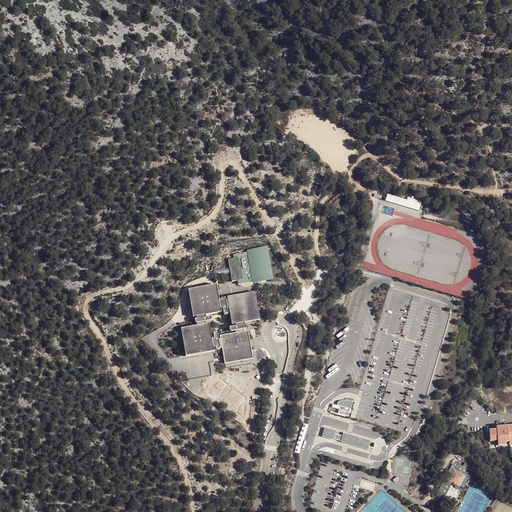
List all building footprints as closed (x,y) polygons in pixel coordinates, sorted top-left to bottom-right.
[(406,200),(387,194),(385,202),(415,210),(417,200),(408,197),(406,200)] [(238,286),(270,280),(264,249),(233,254),(234,259),(228,259),(229,267),(231,267),(232,274),(230,275),(231,283),(237,282),(238,286)] [(230,274),(230,275),(232,274),(231,267),(229,267),(229,268),(213,271),(214,277),(230,274)] [(216,284),(188,289),(193,317),(196,316),(197,319),(194,319),(195,323),(198,325),(180,328),(185,355),(213,350),(213,347),(216,347),(216,349),(219,348),(219,347),(221,347),(220,338),(218,339),(217,333),(213,333),(214,338),(211,339),(208,323),(206,323),(206,321),(210,320),(210,316),(205,317),(205,315),(220,312),(220,309),(219,300),(216,284)] [(221,300),(219,300),(220,309),(222,309),(223,314),(227,313),(226,309),(229,308),(232,324),(235,324),(235,326),(230,327),(230,331),(234,330),(235,332),(220,335),(220,338),(221,347),(224,363),(253,358),(248,330),(245,330),(244,328),(246,328),(246,326),(245,324),(244,324),(243,322),(259,319),(258,315),(255,292),(227,296),(227,299),(225,300),(224,298),(221,298),(221,300)] [(331,413),(349,418),(353,404),(345,401),(340,402),(336,405),(333,405),(331,413)] [(497,430),(489,431),(490,448),(505,447),(506,448),(511,447),(511,426),(496,427),(497,430)] [(325,427),(323,436),(334,439),(335,434),(336,430),(325,427)] [(341,441),(341,442),(346,443),(373,451),(374,447),(369,446),(371,440),(349,434),(344,432),(343,436),(341,441)] [(466,474),(468,468),(470,469),(472,466),(464,462),(463,465),(458,463),(457,466),(454,465),(451,463),(436,496),(443,499),(452,482),(453,483),(452,483),(455,485),(456,484),(457,485),(463,473),(466,474)] [(465,475),(466,474),(463,473),(457,485),(460,486),(465,475)]
